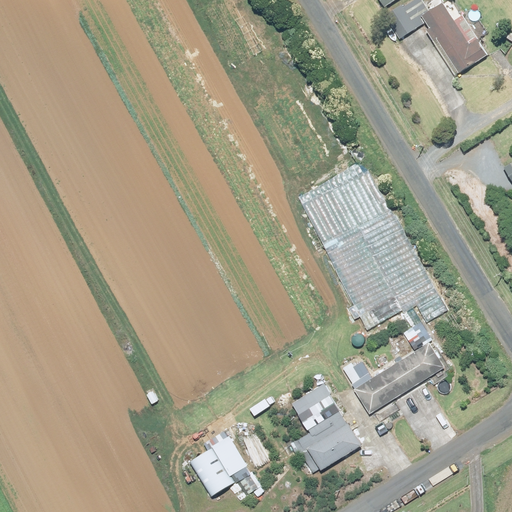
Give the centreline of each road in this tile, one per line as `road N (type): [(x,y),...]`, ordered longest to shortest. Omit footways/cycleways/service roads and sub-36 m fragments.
road 1 (unclassified): [(511,334),(308,0)]
road 2 (unclassified): [(362,511),(511,416)]
